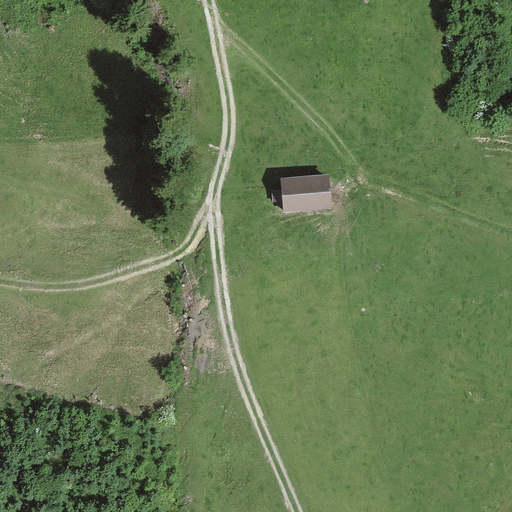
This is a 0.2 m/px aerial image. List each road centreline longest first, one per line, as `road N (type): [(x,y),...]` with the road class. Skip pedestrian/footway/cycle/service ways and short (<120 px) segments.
road 1 (track): [(283,511),(221,332),(229,95),(209,0)]
road 2 (track): [(226,178),(200,242),(164,264),(90,285),(0,280)]
road 3 (track): [(213,17),(348,153),(354,181),(333,200)]
road 4 (track): [(354,181),(511,232)]
